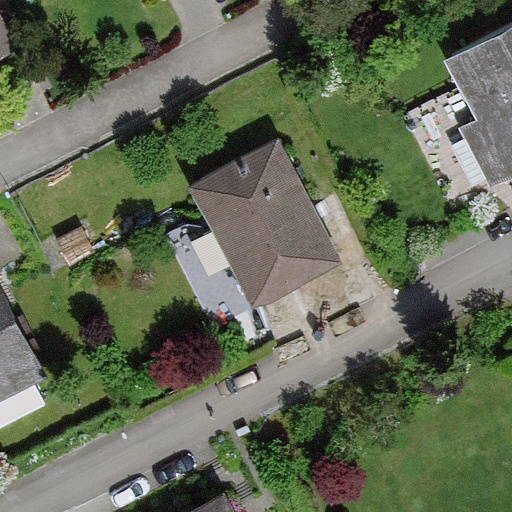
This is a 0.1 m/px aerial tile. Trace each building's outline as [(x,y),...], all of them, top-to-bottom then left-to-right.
[(5,0),(0,0),(0,63),(31,45),(5,0)] [(511,182),(511,31),(453,62),(485,124),(467,133),(497,191),(511,182)] [(284,142),(194,192),(262,313),(352,263),(284,142)] [(57,243),(71,275),(97,264),(83,232),(57,243)] [(0,283),(0,434),(59,405),(43,374),(50,370),(5,281),(0,283)] [(233,511),(227,498),(199,511),(233,511)]
